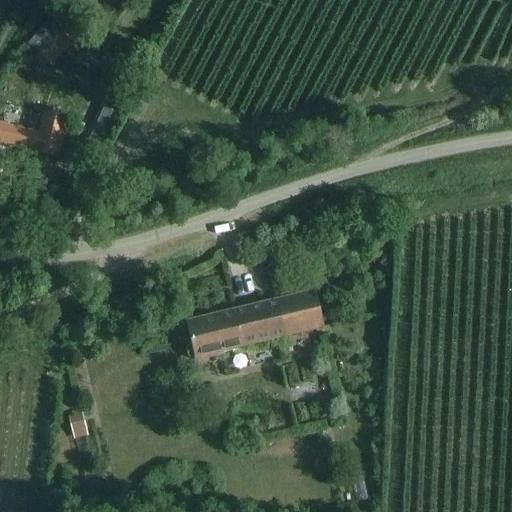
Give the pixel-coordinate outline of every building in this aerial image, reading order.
[(38,53),(62,24),(52,16),(28,44),(38,53)] [(0,181),(5,163),(8,164),(13,146),(58,157),(60,147),(67,119),(45,114),(40,134),(0,124),(0,181)] [(312,291),(309,292),(185,321),(195,361),(222,355),(221,351),(321,328),(312,291)] [(302,411),(300,389),(287,391),(289,412),(302,411)] [(81,414),(69,417),(74,436),(86,433),(81,414)]
